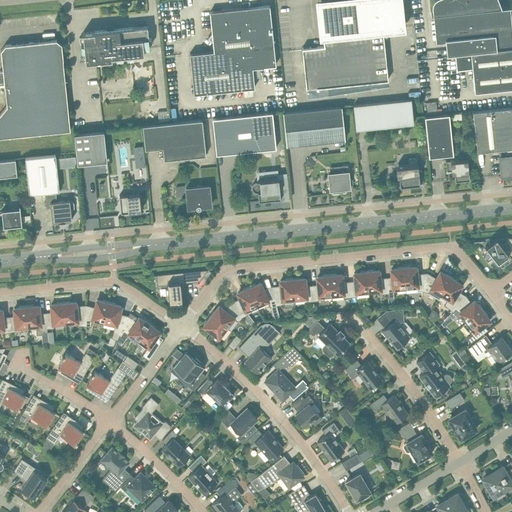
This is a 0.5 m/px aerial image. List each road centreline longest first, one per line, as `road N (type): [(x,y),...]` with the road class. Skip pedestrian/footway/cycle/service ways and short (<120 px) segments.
road 1 (residential): [(180,325),(228,268),(450,247),(490,290)]
road 2 (unclassified): [(210,240),(511,208)]
road 3 (residential): [(180,325),(262,397),(350,511)]
road 4 (unclassified): [(16,259),(87,259),(210,240)]
road 5 (unclassified): [(210,240),(16,259)]
road 6 (residential): [(0,293),(114,282),(180,325)]
road 7 (residential): [(459,462),(368,333)]
road 8 (residential): [(202,511),(107,420)]
